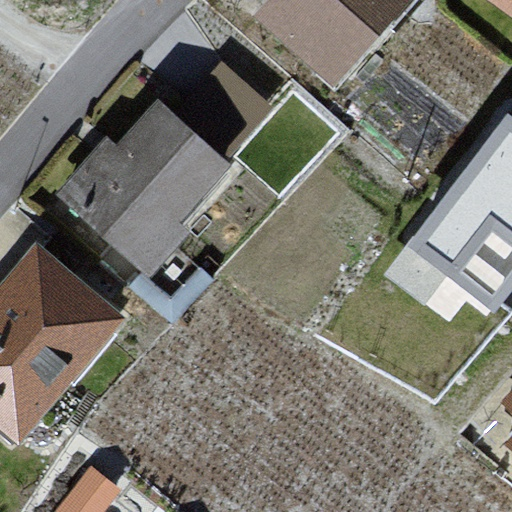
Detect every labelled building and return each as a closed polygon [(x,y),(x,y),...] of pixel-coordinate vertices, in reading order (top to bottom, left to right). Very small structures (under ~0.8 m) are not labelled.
[(273,0),(254,21),(332,94),(420,0),(273,0)] [(511,0),(496,0),(489,11),(511,27),(511,0)] [(101,151),(56,203),(145,279),(176,243),(161,230),(258,116),(217,81),(170,136),(147,116),(115,154),(101,151)] [(511,118),(503,113),(395,264),(490,332),(511,301),(511,118)] [(30,250),(0,286),(0,429),(14,441),(115,319),(30,250)] [(511,404),(478,444),(511,472),(511,404)] [(93,456),(48,510),(49,511),(98,511),(123,481),(93,456)]
